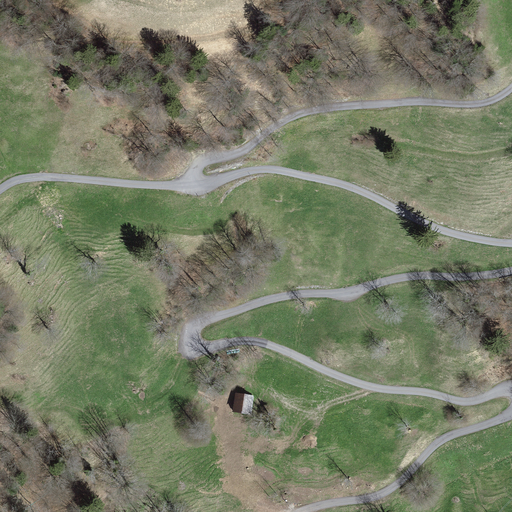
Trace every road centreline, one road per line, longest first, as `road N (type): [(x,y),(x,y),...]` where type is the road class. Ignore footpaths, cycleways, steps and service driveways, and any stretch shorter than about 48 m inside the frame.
road 1 (unclassified): [(511,267),(286,292),(189,325),(191,340),(261,340),(364,385),(458,401),(511,390)]
road 2 (unclassified): [(0,189),(55,176),(184,189),(252,167),(318,177),(428,227),(511,242)]
road 3 (track): [(184,189),(193,169),(239,151),(282,120),(405,100),(462,104),(495,99),(511,86)]
road 4 (unclassified): [(511,413),(435,443),(387,490),(304,511)]
